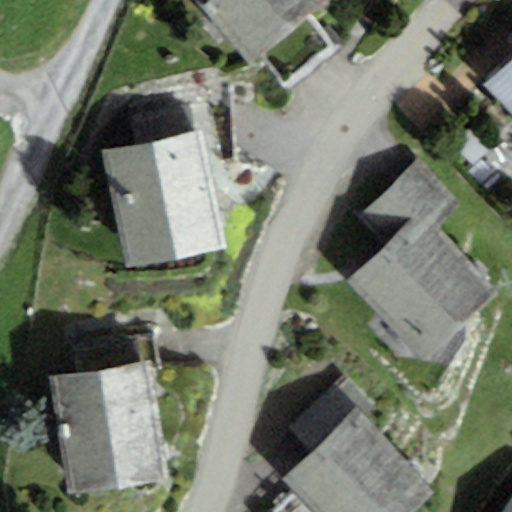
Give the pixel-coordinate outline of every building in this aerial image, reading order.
[(194,0),(249,68),(263,57),(287,86),(335,47),(311,17),(333,0),(194,0)] [(511,60),(484,86),(511,115),(511,60)] [(224,252),(201,133),(104,152),(128,271),(224,252)] [(462,208),(420,163),(361,218),(387,245),(422,211),(439,229),(462,208)] [(387,245),(347,282),(419,359),(494,288),(439,229),(422,211),(387,245)] [(71,347),(75,373),(149,361),(150,372),(160,370),(154,334),(71,347)] [(150,372),(149,361),(75,373),(50,375),(65,496),(165,483),(150,372)] [(376,409),(345,376),(290,428),(311,451),(354,410),(364,420),(376,409)] [(364,420),(354,410),(311,451),(281,479),(312,511),(417,511),(435,495),(364,420)] [(511,511),(511,499),(502,511),(511,511)]
